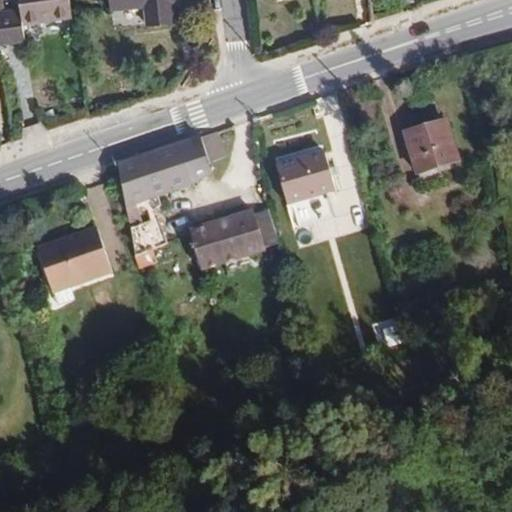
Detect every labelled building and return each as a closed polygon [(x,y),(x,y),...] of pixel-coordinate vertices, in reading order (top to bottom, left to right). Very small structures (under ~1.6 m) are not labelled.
[(72,16),(69,0),(19,0),(20,10),(9,12),(13,42),(25,41),(23,24),(72,16)] [(179,0),(108,0),(110,10),(145,7),(146,25),(175,22),(174,3),(180,3),(179,0)] [(0,43),(13,42),(9,12),(3,12),(0,12),(0,43)] [(447,119),(404,132),(417,174),(459,161),(447,119)] [(209,161),(225,156),(216,133),(178,146),(191,186),(213,174),(209,161)] [(191,186),(178,146),(118,166),(126,208),(141,203),(164,195),(191,186)] [(275,165),(287,207),(338,192),(325,151),(275,165)] [(146,222),(141,203),(126,208),(130,227),(146,222)] [(278,243),(266,205),(252,210),(265,248),(278,243)] [(265,248),(252,210),(190,229),(191,232),(203,270),(265,251),(265,248)] [(168,243),(158,218),(146,222),(130,227),(137,256),(153,249),(168,243)] [(53,295),(58,308),(73,303),(69,289),(112,275),(95,228),(36,248),(51,295),(53,295)] [(157,264),(153,249),(137,256),(138,269),(157,264)] [(408,337),(403,321),(386,327),(390,343),(408,337)]
